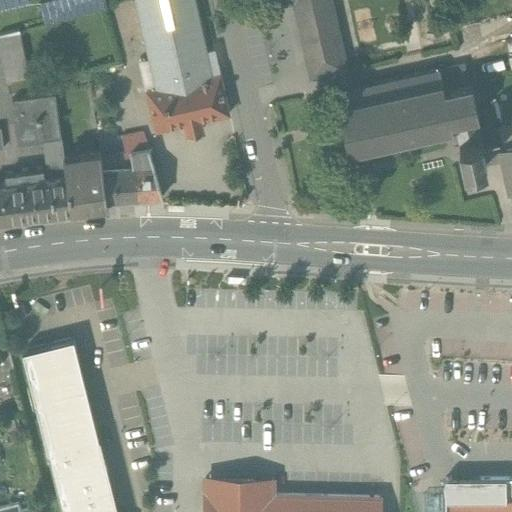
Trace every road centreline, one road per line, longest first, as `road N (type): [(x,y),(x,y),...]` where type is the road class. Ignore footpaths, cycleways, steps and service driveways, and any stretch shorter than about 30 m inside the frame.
road 1 (primary): [(0,256),(135,238),(276,243)]
road 2 (residential): [(276,243),(226,0)]
road 3 (primary): [(276,243),(511,257)]
